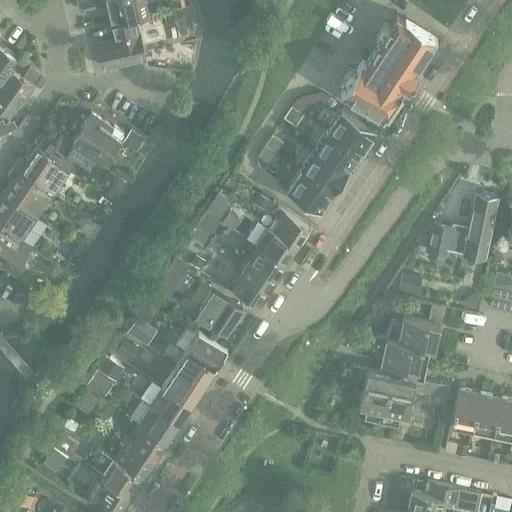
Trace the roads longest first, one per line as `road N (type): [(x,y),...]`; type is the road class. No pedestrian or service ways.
road 1 (residential): [(496,0),(278,324)]
road 2 (residential): [(278,324),(325,297),(430,170),(511,137)]
road 3 (residential): [(152,511),(278,324)]
road 4 (residential): [(0,155),(58,82),(44,23),(4,0)]
road 5 (residential): [(511,482),(377,453)]
